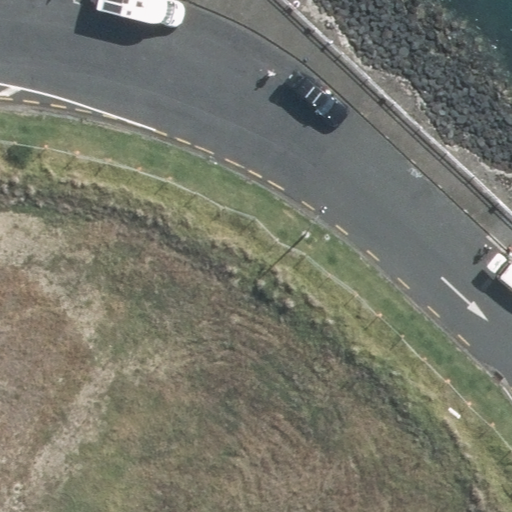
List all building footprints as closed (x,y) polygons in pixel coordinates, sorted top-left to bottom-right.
[(238,265),(167,227),(153,252),(225,291),(238,265)] [(28,335),(36,338),(65,340),(73,338),(81,334),(88,329),(94,323),(99,315),(103,308),(106,299),(107,291),(107,282),(105,274),(102,265),(98,258),(92,251),(86,245),(78,240),(70,237),(62,235),(53,235),(45,235),(36,238),(28,241),(21,246),(14,252),(9,259),(5,267),(2,275),(1,284),(1,292),(2,301),(5,309),(9,317),(15,324),(21,330),(28,335)] [(222,482),(232,486),(254,486),(264,484),(274,480),(283,475),(291,467),(298,459),(304,450),(307,439),(309,429),(309,418),(307,407),(304,397),(298,388),(292,379),(283,372),(274,366),(264,362),(254,360),(243,360),(232,361),(222,364),(212,369),(203,376),(196,383),(190,392),(186,402),(183,413),(182,423),(183,434),(186,445),(190,454),(196,463),(204,471),(212,478),(222,482)] [(0,491),(30,495),(38,491),(45,487),(52,482),(57,475),(62,468),(65,460),(67,452),(68,444),(67,435),(65,427),(62,420),(58,412),(52,406),(46,400),(39,396),(31,393),(23,391),(14,390),(6,390),(0,391),(0,491)] [(413,511),(474,511),(477,509),(449,479),(413,511)]
